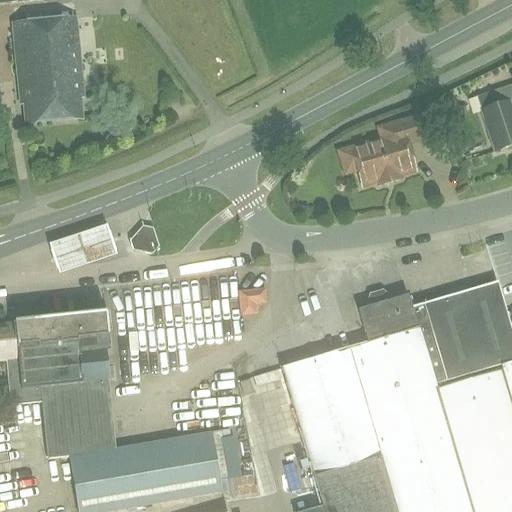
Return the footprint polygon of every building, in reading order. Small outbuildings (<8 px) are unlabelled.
[(25,125),(83,120),(81,99),(84,99),(77,20),(13,26),(20,105),(24,105),(25,125)] [(481,112),(495,153),(508,149),(509,152),(511,150),(511,85),(493,92),(498,106),(481,112)] [(355,171),(358,171),(362,187),(378,182),(379,186),(400,180),(399,176),(414,172),(405,138),(413,136),(415,143),(432,138),(425,116),(379,130),(382,140),(349,150),(355,171)] [(107,220),(49,240),(59,271),(118,251),(107,220)] [(130,242),(133,251),(151,255),(158,248),(152,230),(142,228),(130,242)] [(392,302),(368,309),(358,312),(368,344),(281,370),(322,509),(310,511),(511,511),(511,404),(502,371),(448,387),(446,383),(511,363),(511,336),(497,284),(414,308),(411,298),(408,299),(407,297),(392,302)] [(257,305),(266,304),(264,291),(241,293),(243,315),(257,314),(257,305)] [(14,326),(23,407),(37,404),(47,461),(69,457),(78,511),(116,511),(222,494),(211,433),(116,450),(101,315),(14,324),(14,326)] [(23,407),(14,326),(0,327),(0,358),(6,358),(11,409),(23,407)] [(244,397),(253,394),(249,381),(240,384),(244,397)] [(233,511),(252,511),(252,499),(233,500),(233,511)]
